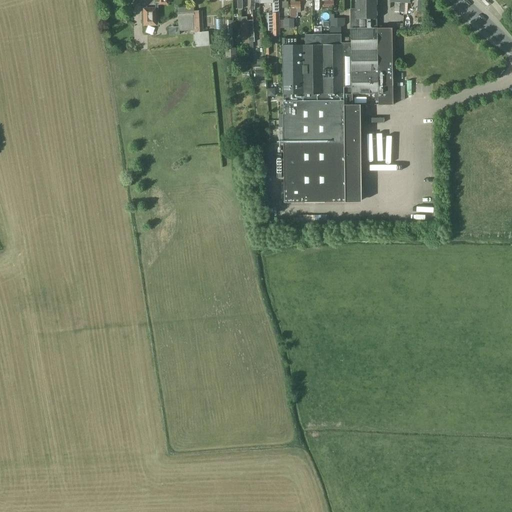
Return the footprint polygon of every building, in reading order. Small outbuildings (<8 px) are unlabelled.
[(355,0),(356,9),(377,9),(377,0),(355,0)] [(396,2),(395,13),(399,13),(400,0),(390,0),(390,2),(396,2)] [(403,13),(404,2),(410,3),(410,0),(400,0),(399,13),(403,13)] [(193,30),(191,15),(193,15),(192,7),(177,8),(178,31),(193,30)] [(145,26),(157,25),(156,9),(144,9),(145,26)] [(377,9),(356,9),(350,9),(351,29),(351,44),(349,44),(344,44),(341,44),(341,35),(305,35),(305,38),(282,38),(282,46),(284,204),(358,203),(358,99),(344,99),(344,94),(374,94),(374,99),(378,99),(378,105),(393,105),(392,29),(377,29),(377,19),(377,9)] [(338,28),(342,28),(345,25),(345,18),(334,18),(334,14),(329,14),(329,18),(330,18),(330,22),(330,27),(330,28),(338,28)] [(243,53),(250,53),(249,43),(247,21),(247,17),(241,17),(243,53)] [(291,19),(284,19),(285,28),(294,27),(293,19),(291,19)] [(202,23),(195,23),(195,32),(203,32),(202,23)] [(236,48),(225,49),(226,62),(237,61),(236,48)]
